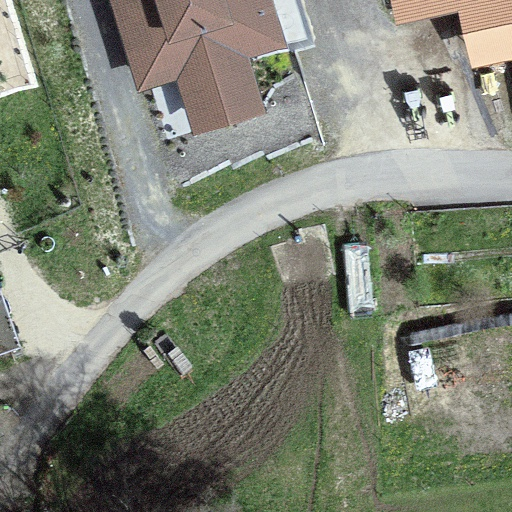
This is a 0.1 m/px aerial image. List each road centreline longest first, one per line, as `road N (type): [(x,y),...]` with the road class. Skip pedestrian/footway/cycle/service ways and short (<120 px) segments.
road 1 (residential): [(0,475),(127,311),(256,211),(348,181),(511,169)]
road 2 (track): [(333,0),(410,175)]
road 3 (track): [(0,216),(53,342),(81,365)]
